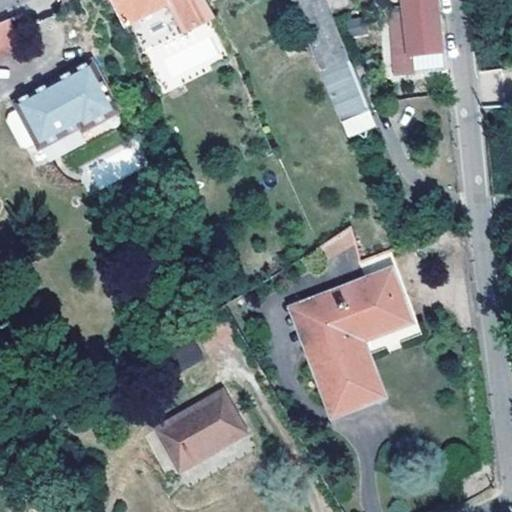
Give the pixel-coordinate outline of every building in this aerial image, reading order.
[(109,0),(124,27),(167,4),(164,0),(109,0)] [(204,0),(164,0),(167,4),(181,32),(183,30),(213,15),(204,0)] [(326,0),(314,0),(297,8),(326,81),(354,68),(326,0)] [(438,0),(382,0),(389,60),(444,54),(438,0)] [(0,22),(0,57),(21,48),(9,19),(0,22)] [(82,120),(84,125),(115,109),(90,64),(12,106),(35,146),(82,120)] [(354,68),(326,81),(343,123),(371,111),(354,68)] [(133,142),(89,167),(98,184),(142,159),(133,142)] [(325,260),(356,243),(352,226),(322,244),(325,260)] [(391,272),(377,277),(384,297),(399,292),(391,272)] [(382,395),(367,357),(360,340),(409,321),(399,292),(384,297),(377,277),(311,303),(323,337),(306,343),(333,414),(382,395)] [(323,337),(311,303),(293,310),(306,343),(323,337)] [(416,319),(409,321),(360,340),(367,357),(422,336),(416,319)] [(156,429),(180,470),(246,432),(223,392),(156,429)]
